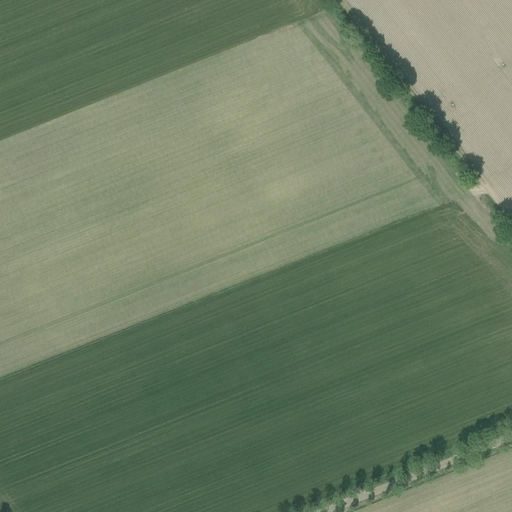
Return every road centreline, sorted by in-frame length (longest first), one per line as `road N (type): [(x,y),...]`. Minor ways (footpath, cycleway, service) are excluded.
road 1 (track): [(511,225),(331,0)]
road 2 (unclassified): [(307,511),(511,430)]
